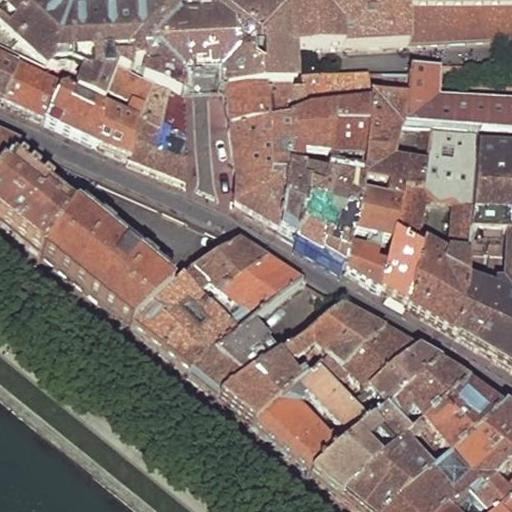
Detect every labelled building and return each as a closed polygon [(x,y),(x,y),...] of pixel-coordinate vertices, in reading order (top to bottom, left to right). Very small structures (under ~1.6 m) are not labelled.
[(0,0),(0,63),(16,70),(39,81),(43,73),(72,72),(87,79),(79,99),(102,110),(107,97),(116,76),(150,93),(177,106),(177,96),(176,77),(174,24),(174,17),(162,19),(162,14),(128,16),(65,19),(44,0),(0,0)] [(511,0),(288,0),(288,10),(290,56),(414,49),(414,20),(511,14),(511,0)] [(229,13),(220,14),(220,22),(221,46),(222,75),(223,94),(223,98),(292,92),(290,56),(288,10),(276,10),(276,9),(229,11),(229,13)] [(511,14),(414,20),(414,49),(451,47),(450,28),(466,27),(467,47),(511,44),(511,14)] [(178,24),(174,24),(176,77),(180,77),(199,76),(222,75),(221,46),(220,22),(197,23),(178,24)] [(466,27),(450,28),(451,47),(467,47),(466,27)] [(0,106),(4,109),(16,70),(0,63),(0,106)] [(16,70),(4,109),(25,118),(45,126),(58,91),(39,81),(16,70)] [(438,70),(407,70),(407,80),(402,130),(429,132),(478,136),(511,138),(511,104),(437,101),(438,70)] [(102,110),(99,150),(114,157),(127,163),(137,128),(150,93),(116,76),(107,97),(131,108),(127,124),(102,110)] [(382,203),(398,207),(401,193),(419,194),(422,167),(393,163),(400,131),(402,130),(407,80),(392,80),(390,100),(369,98),(365,126),(363,155),(362,184),(386,188),(382,203)] [(287,122),(277,237),(286,242),(294,246),(309,191),(321,194),(324,179),(300,176),(304,156),(327,160),(327,157),(333,126),(365,126),(369,98),(367,81),(307,82),(305,92),(305,105),(313,107),(312,103),(351,99),(352,108),(313,110),(304,112),(287,122)] [(58,91),(45,126),(72,139),(99,150),(102,110),(79,99),(58,91)] [(292,92),(223,98),(228,132),(278,122),(276,108),(305,105),(305,92),(292,92)] [(137,128),(181,148),(181,126),(177,106),(150,93),(137,128)] [(278,122),(228,132),(234,183),(232,209),(255,224),(277,237),(287,122),(278,122)] [(365,126),(333,126),(327,157),(363,155),(365,126)] [(137,128),(127,163),(126,168),(155,178),(182,188),(181,148),(137,128)] [(422,167),(419,194),(401,193),(398,207),(392,239),(412,251),(406,307),(406,313),(429,326),(455,341),(478,136),(429,132),(422,167)] [(511,138),(478,136),(455,341),(498,366),(511,374),(511,138)] [(17,150),(0,142),(0,173),(7,163),(17,150)] [(73,215),(7,163),(0,173),(0,228),(8,235),(40,261),(73,215)] [(309,191),(294,246),(308,254),(333,268),(343,274),(358,196),(360,187),(324,179),(321,194),(309,191)] [(358,196),(343,274),(356,282),(374,292),(380,295),(380,293),(385,270),(373,266),(380,242),(391,244),(392,239),(398,207),(382,203),(358,196)] [(102,240),(73,215),(40,261),(85,297),(129,331),(169,293),(129,260),(133,255),(108,234),(102,240)] [(385,270),(380,293),(393,300),(406,307),(412,251),(392,239),(391,244),(385,270)] [(185,276),(174,287),(192,302),(203,295),(214,304),(218,301),(264,266),(248,256),(235,247),(185,276)] [(280,276),(264,266),(218,301),(227,309),(251,327),(300,288),(280,276)] [(174,287),(169,293),(129,331),(187,380),(236,339),(192,302),(174,287)] [(341,314),(302,342),(327,364),(338,374),(380,337),(360,326),(341,314)] [(251,327),(236,339),(187,380),(218,405),(276,361),(251,327)] [(396,346),(380,337),(338,374),(327,364),(318,373),(335,392),(346,382),(361,398),(413,356),(396,346)] [(276,361),(218,405),(251,431),(303,385),(298,380),(295,383),(284,371),(293,363),(285,354),(276,361)] [(426,362),(413,356),(361,398),(350,407),(370,429),(384,416),(401,402),(436,371),(439,369),(426,362)] [(293,363),(308,380),(312,376),(299,361),(293,363)] [(450,380),(436,371),(401,402),(423,427),(465,389),(450,380)] [(318,373),(312,376),(308,380),(303,385),(251,431),(310,479),(370,429),(350,407),(335,392),(318,373)] [(423,427),(418,431),(446,464),(448,462),(499,415),(482,402),(465,389),(423,427)] [(511,418),(502,413),(499,415),(448,462),(474,492),(481,498),(494,486),(511,468),(511,418)] [(370,429),(310,479),(339,501),(400,448),(409,440),(384,416),(370,429)] [(400,448),(339,501),(351,511),(394,511),(421,488),(429,480),(400,448)] [(511,468),(494,486),(511,504),(511,503),(511,468)] [(474,492),(461,505),(467,511),(500,511),(507,506),(511,504),(494,486),(481,498),(474,492)] [(421,488),(394,511),(443,511),(446,510),(421,488)]
